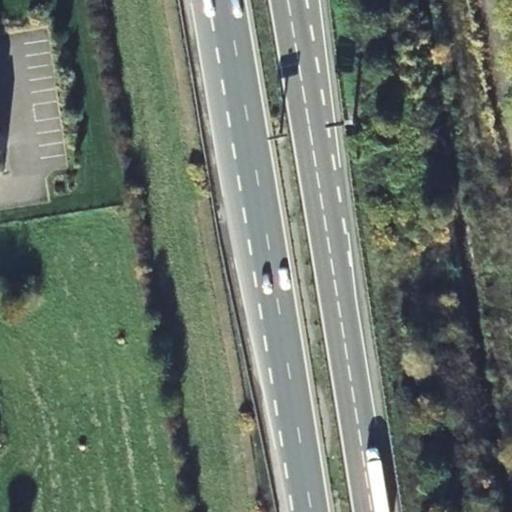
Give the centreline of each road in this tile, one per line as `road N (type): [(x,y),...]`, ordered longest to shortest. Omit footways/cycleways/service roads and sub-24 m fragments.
road 1 (trunk): [(226,0),(312,511)]
road 2 (trunk): [(370,511),(288,0)]
